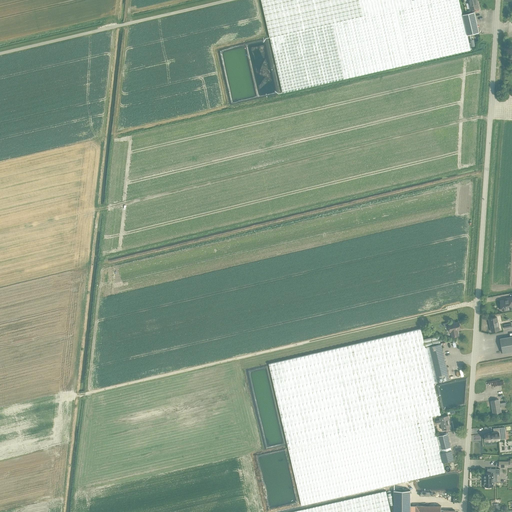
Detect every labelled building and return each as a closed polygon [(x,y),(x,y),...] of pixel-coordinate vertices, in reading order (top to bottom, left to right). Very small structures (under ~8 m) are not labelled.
[(261,0),(270,37),(333,23),(364,16),(360,0),(261,0)] [(431,0),(364,16),(333,23),(345,79),(470,50),(467,35),(462,15),(458,0),(431,0)] [(360,0),(364,16),(431,0),(360,0)] [(476,0),(467,0),(470,10),(479,8),(476,0)] [(474,12),(462,15),(467,35),(479,32),(474,12)] [(270,37),(283,93),(345,79),(333,23),(270,37)] [(511,297),(506,298),(506,299),(500,300),(502,311),(511,308),(511,297)] [(491,331),(500,330),(497,317),(489,319),(491,331)] [(443,326),(448,325),(450,332),(451,332),(452,337),(459,335),(457,330),(461,329),(459,322),(449,324),(448,322),(443,323),(443,326)] [(439,335),(423,339),(421,328),(269,364),(302,505),(445,472),(443,462),(454,460),(448,434),(447,434),(447,433),(442,434),(442,435),(437,436),(432,417),(441,414),(434,383),(438,382),(449,380),(441,343),(425,347),(425,346),(441,343),(439,335)] [(503,353),(511,351),(511,336),(500,338),(503,353)] [(506,406),(505,402),(500,403),(499,399),(491,401),(493,413),(501,412),(500,407),(506,406)] [(442,430),(451,428),(448,415),(439,417),(439,420),(436,420),(437,424),(440,424),(442,430)] [(486,435),(485,435),(485,439),(487,439),(487,441),(499,439),(502,438),(506,438),(505,432),(505,427),(494,428),(494,433),(486,434),(486,435)] [(484,473),(484,480),(484,486),(486,486),(486,487),(490,487),(490,486),(493,486),(493,481),(494,481),(494,477),(493,477),(493,474),(500,474),(500,469),(487,469),(487,473),(484,473)] [(390,511),(386,490),(289,511),(390,511)] [(410,511),(410,506),(411,490),(395,490),(394,511),(410,511)]
